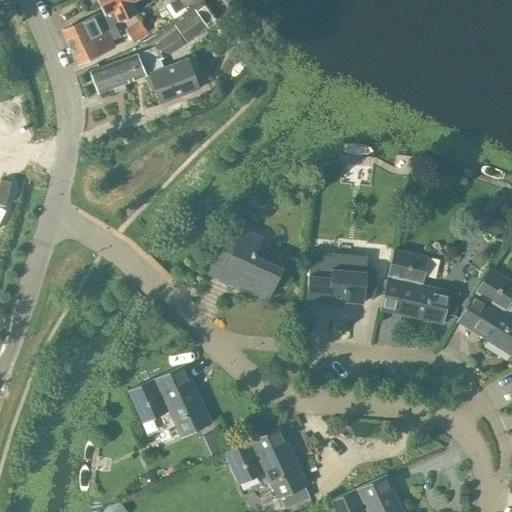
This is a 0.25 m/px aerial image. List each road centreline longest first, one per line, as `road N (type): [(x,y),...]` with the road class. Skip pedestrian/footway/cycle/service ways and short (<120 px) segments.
road 1 (residential): [(486,510),(505,475),(501,440),(488,413),(440,367),(284,348),(229,359)]
road 2 (residential): [(486,510),(477,451),(442,417),(299,400),(266,389),(229,359)]
road 3 (tertiary): [(56,216),(67,91),(25,0)]
road 4 (residential): [(229,359),(135,267),(56,216)]
road 5 (tertiary): [(0,371),(56,216)]
